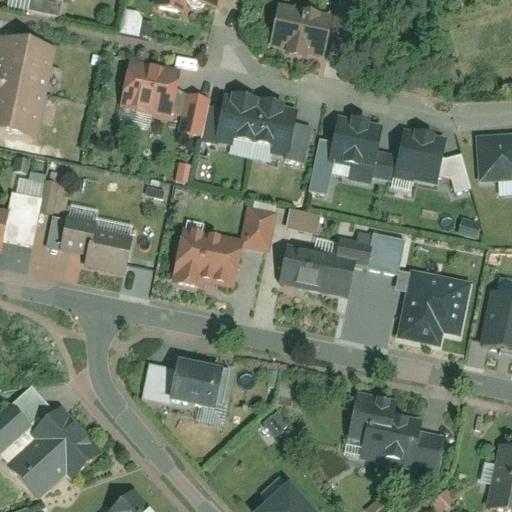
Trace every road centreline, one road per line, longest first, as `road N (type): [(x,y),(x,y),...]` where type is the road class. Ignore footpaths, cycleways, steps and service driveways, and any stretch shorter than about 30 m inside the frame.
road 1 (unclassified): [(103,312),(511,396)]
road 2 (residential): [(222,67),(448,121),(511,116)]
road 3 (residential): [(103,312),(102,389),(205,511)]
